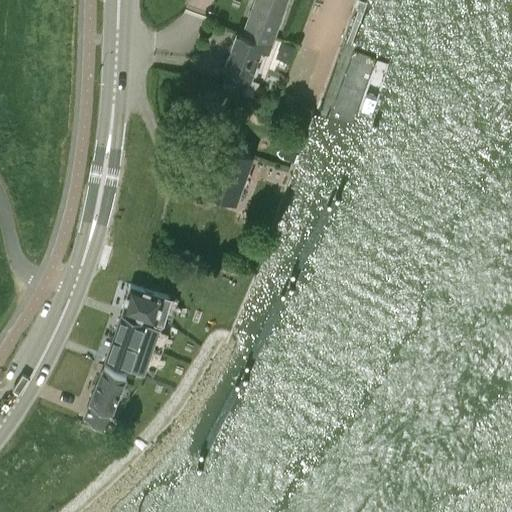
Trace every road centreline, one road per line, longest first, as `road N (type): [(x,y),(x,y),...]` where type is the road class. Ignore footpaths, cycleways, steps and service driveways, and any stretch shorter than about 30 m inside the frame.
road 1 (tertiary): [(68,296),(109,147),(120,0)]
road 2 (tertiary): [(0,422),(68,296)]
